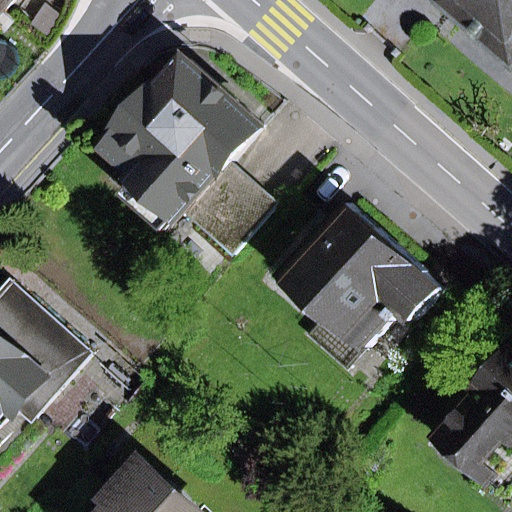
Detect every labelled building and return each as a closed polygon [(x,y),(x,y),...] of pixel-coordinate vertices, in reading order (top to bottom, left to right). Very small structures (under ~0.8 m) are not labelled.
[(0,0),(0,8),(6,14),(17,0),(0,0)] [(511,0),(449,0),(448,1),(511,57),(511,0)] [(278,210),(230,168),(267,126),(192,60),(112,151),(145,179),(186,215),(187,216),(190,213),(238,255),(278,210)] [(171,231),(186,215),(145,179),(130,195),(171,231)] [(411,314),(420,323),(450,289),(449,288),(433,273),(355,204),(290,277),(330,313),(371,349),(400,317),(405,321),(411,314)] [(449,288),(458,278),(441,263),(433,273),(449,288)] [(13,281),(0,295),(0,337),(48,379),(21,410),(35,422),(96,352),(13,281)] [(351,372),(371,349),(330,313),(310,335),(351,372)] [(0,337),(0,434),(21,410),(48,379),(0,337)] [(511,367),(452,436),(511,488),(511,367)] [(198,511),(146,466),(113,502),(122,510),(120,511),(198,511)]
